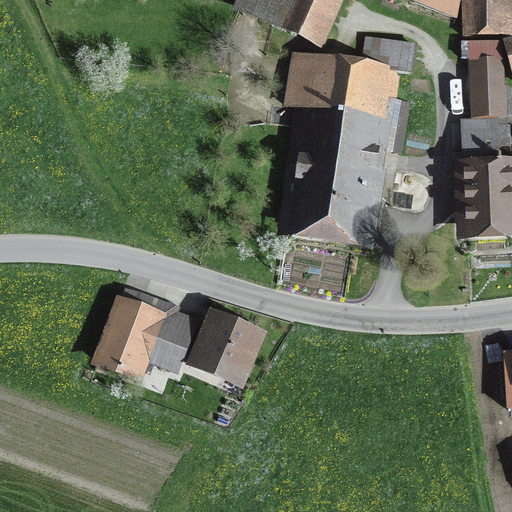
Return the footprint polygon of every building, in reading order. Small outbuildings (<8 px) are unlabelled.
[(245,0),(242,8),(321,42),(339,0),(245,0)] [(453,14),(451,0),(415,0),(416,1),(453,14)] [(511,0),(462,0),(463,33),(511,33),(511,26),(511,0)] [(382,39),(377,72),(387,74),(388,69),(410,72),(415,44),(382,39)] [(360,236),(387,74),(377,72),(297,59),(289,104),(301,106),(289,178),(303,180),(295,225),(360,236)] [(505,112),(503,61),(473,63),(475,113),(505,112)] [(464,122),(465,150),(498,149),(497,120),(464,122)] [(511,147),(498,149),(465,150),(469,232),(511,229),(511,189),(511,175),(511,147)] [(126,321),(106,381),(145,394),(152,375),(185,386),(202,337),(182,330),(178,340),(126,321)] [(221,336),(203,379),(244,397),(262,353),(221,336)]
